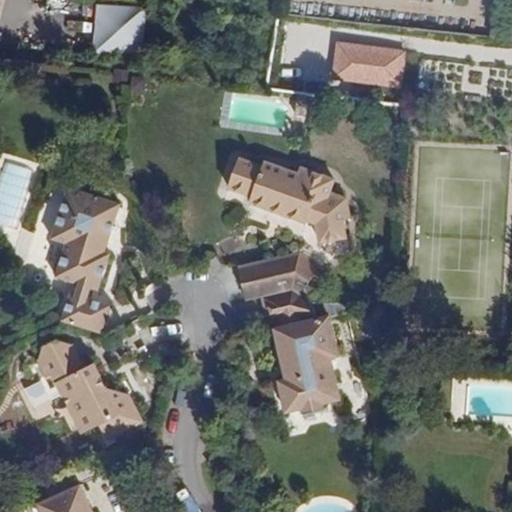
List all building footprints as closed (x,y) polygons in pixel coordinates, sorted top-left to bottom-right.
[(146,9),(96,4),(91,54),(142,58),(146,9)] [(511,38),(511,19),(492,17),(491,36),(511,38)] [(404,53),(337,45),(334,79),(400,87),(404,53)] [(331,197),(336,184),(304,172),(301,178),(267,165),(265,169),(241,160),(230,190),(253,199),(251,206),(308,228),(309,225),(318,229),(322,247),(347,242),(344,226),(352,223),(348,203),(331,197)] [(54,320),(93,333),(102,304),(78,296),(82,287),(89,289),(101,253),(94,250),(91,249),(93,241),(96,243),(109,203),(57,186),(41,237),(55,242),(45,276),(70,284),(67,292),(63,291),(54,320)] [(302,297),(319,268),(300,255),(270,262),(277,294),(291,291),(302,297)] [(277,294),(270,262),(240,268),(247,300),(260,298),(277,294)] [(340,358),(331,320),(348,316),(347,307),(314,304),(302,297),(291,291),(277,294),(260,298),(267,327),(272,326),(285,380),(278,382),(285,413),(304,408),(306,416),(324,411),(322,405),(341,400),(332,360),(340,358)] [(102,388),(91,367),(77,363),(68,346),(52,341),(38,349),(32,362),(40,379),(36,382),(46,402),(56,396),(77,435),(89,429),(94,426),(102,440),(136,423),(123,396),(102,388)] [(102,440),(94,426),(89,429),(96,443),(102,440)] [(84,511),(74,486),(71,488),(65,475),(32,487),(37,501),(33,503),(36,511),(84,511)]
